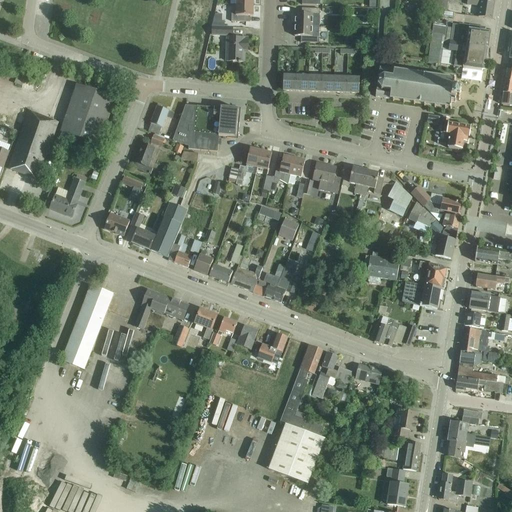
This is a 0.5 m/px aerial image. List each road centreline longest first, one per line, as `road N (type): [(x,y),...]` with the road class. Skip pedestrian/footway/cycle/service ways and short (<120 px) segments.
road 1 (tertiary): [(445,373),(413,369),(85,242)]
road 2 (unknown): [(85,242),(43,379),(50,487),(63,511)]
road 3 (residential): [(477,178),(265,127)]
road 4 (tertiary): [(445,373),(477,178)]
road 5 (tertiary): [(477,178),(505,0)]
road 6 (residential): [(85,242),(145,86)]
road 7 (residential): [(145,86),(33,41),(34,0)]
road 8 (residential): [(145,86),(266,94)]
